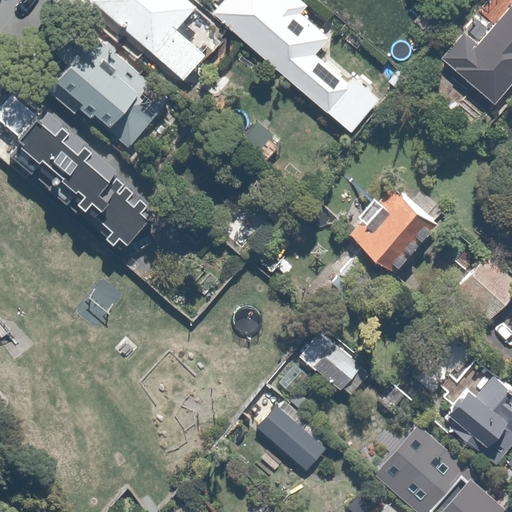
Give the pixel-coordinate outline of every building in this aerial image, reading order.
[(193,0),(95,0),(182,75),(224,27),(193,0)] [(294,0),(219,0),(216,5),(346,126),(386,84),(294,0)] [(460,26),(434,55),(492,102),(506,86),(511,90),(511,0),(508,0),(473,36),(460,26)] [(91,27),(43,84),(123,150),(170,93),(91,27)] [(0,137),(4,132),(127,235),(113,251),(149,282),(196,227),(4,65),(0,69),(0,137)] [(340,227),(395,266),(436,215),(386,170),(340,227)] [(293,240),(274,223),(245,256),(274,282),(290,264),(279,255),(293,240)] [(511,289),(511,270),(482,249),(461,279),(500,307),(511,289)] [(362,354),(322,321),(296,353),(336,386),(362,354)] [(511,462),(511,385),(444,331),(393,387),(488,466),(499,453),(511,462)] [(327,439),(278,394),(253,421),(301,466),(327,439)] [(413,422),(372,463),(428,511),(502,511),(507,507),(413,422)] [(400,511),(384,499),(372,511),(400,511)]
